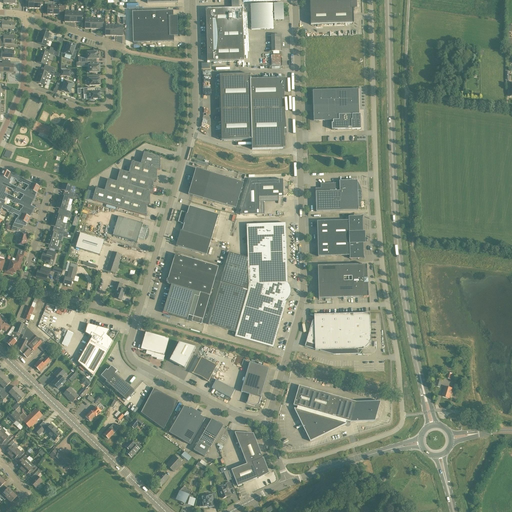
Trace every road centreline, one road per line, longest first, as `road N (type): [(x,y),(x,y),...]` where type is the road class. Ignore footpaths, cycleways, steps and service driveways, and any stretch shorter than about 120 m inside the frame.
road 1 (unclassified): [(279,463),(389,433),(402,421),(375,190),(370,0)]
road 2 (unclassified): [(268,420),(228,412),(133,361),(127,349),(195,117),(192,0)]
road 3 (unclassified): [(268,420),(303,300),(295,0)]
road 4 (primary): [(387,0),(395,224),(421,382)]
road 5 (secondary): [(0,351),(165,511)]
road 6 (residential): [(21,286),(50,183),(0,162)]
road 7 (residential): [(108,43),(107,109),(81,109),(22,88)]
road 8 (unclassified): [(405,94),(413,247)]
